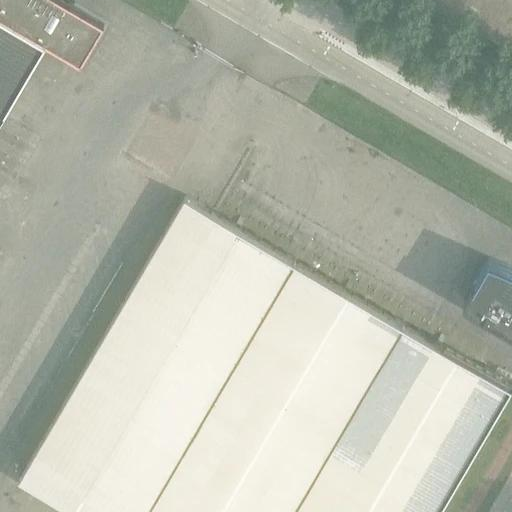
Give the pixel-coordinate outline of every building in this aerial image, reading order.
[(0,0),(0,17),(45,44),(81,65),(104,25),(61,0),(0,0)] [(0,121),(45,44),(0,17),(0,121)] [(162,150),(154,145),(141,166),(150,171),(162,150)] [(185,195),(19,478),(76,511),(437,511),(488,426),(511,386),(511,385),(511,381),(494,371),(484,365),(445,341),(442,346),(440,344),(436,342),(348,291),(344,288),(239,227),(235,225),(185,195)] [(465,298),(463,300),(511,328),(511,267),(505,264),(497,261),(489,258),(471,287),(465,298)]
